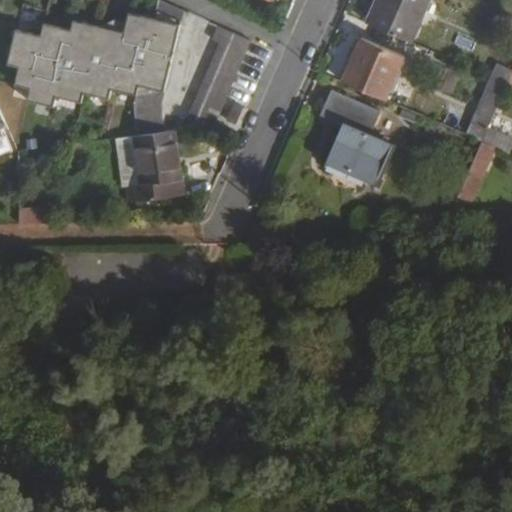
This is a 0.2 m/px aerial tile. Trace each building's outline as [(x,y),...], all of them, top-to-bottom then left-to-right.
[(380,0),(369,25),(412,43),(431,0),(380,0)] [(13,30),(5,65),(16,68),(12,86),(27,90),(25,102),(51,109),(54,99),(79,105),(81,94),(106,100),(108,90),(133,97),(131,107),(136,137),(137,137),(162,133),(158,106),(179,24),(184,12),(160,1),(151,20),(125,14),(118,42),(94,36),(96,28),(71,21),(69,31),(41,24),(38,37),(13,30)] [(219,43),(186,118),(189,129),(212,125),(250,40),(217,26),(212,40),(219,43)] [(361,38),(342,82),(385,100),(403,56),(361,38)] [(511,70),(497,65),(491,77),(492,78),(507,84),(511,71),(511,70)] [(492,78),(467,135),(482,141),(486,131),(488,128),(507,84),(492,78)] [(343,127),(327,164),(348,173),(349,170),(377,183),(394,146),(371,135),(381,112),(332,91),(325,108),(363,124),(358,133),(343,127)] [(321,117),(343,127),(358,133),(363,124),(325,108),(321,117)] [(241,113),(232,109),(225,125),(234,129),(241,113)] [(486,131),(482,141),(494,147),(510,153),(511,148),(511,139),(488,128),(486,131)] [(137,137),(143,186),(133,187),(135,203),(191,195),(181,130),(162,133),(137,137)] [(121,139),(129,188),(133,187),(143,186),(137,137),(136,137),(121,139)] [(482,141),(451,210),(466,210),(494,147),(482,141)] [(46,222),(45,205),(22,206),(22,223),(46,222)]
